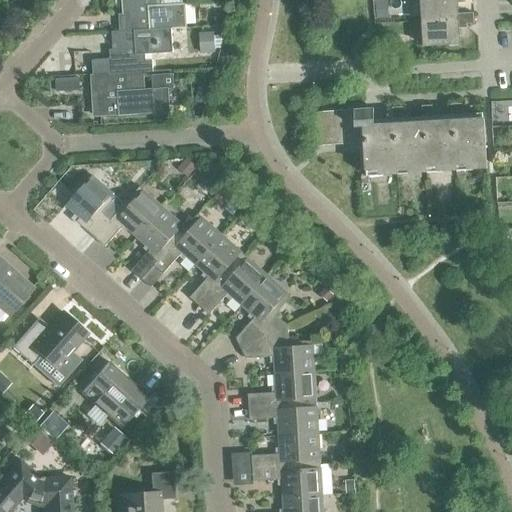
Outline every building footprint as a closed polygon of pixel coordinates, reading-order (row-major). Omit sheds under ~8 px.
[(126,20),(126,31),(127,32),(171,29),(171,30),(186,29),(185,4),(157,6),(157,0),(156,0),(120,0),(122,15),(129,14),(129,20),(126,20)] [(420,0),(422,21),(458,19),(457,15),(456,0),(420,0)] [(386,1),(371,2),(372,20),(388,19),(387,1),(386,1)] [(458,19),(422,21),(424,47),(459,45),(458,25),(473,24),(473,14),(457,15),(458,19)] [(226,18),(213,18),(213,27),(227,26),(226,18)] [(91,61),(92,75),(110,74),(110,75),(132,73),(132,74),(152,73),(152,61),(145,61),(145,55),(172,54),(171,30),(171,29),(127,32),(126,31),(111,32),(112,45),(115,45),(116,50),(109,50),(109,60),(91,61)] [(214,33),(199,33),(200,54),(215,53),(214,33)] [(110,74),(92,75),(90,75),(91,100),(98,100),(99,105),(95,105),(96,118),(156,114),(154,89),(127,91),(126,85),(133,85),(132,74),(132,73),(110,75),(110,74)] [(66,79),(54,80),(55,93),(67,92),(66,79)] [(198,88),(194,103),(204,106),(208,91),(198,88)] [(356,144),(364,144),(366,177),(486,170),(483,119),(462,121),(461,104),(451,105),(452,121),(433,122),(432,106),(421,107),(422,123),(403,124),(402,108),(392,108),(393,125),(374,126),(373,109),(354,110),(356,144)] [(313,113),(312,113),(314,147),(315,147),(348,145),(346,111),(313,113)] [(186,159),(177,169),(187,178),(196,168),(186,159)] [(76,222),(95,239),(111,221),(110,220),(102,213),(116,198),(92,176),(65,206),(79,218),(76,222)] [(209,180),(202,188),(211,196),(218,188),(209,180)] [(123,226),(137,238),(163,208),(139,187),(110,220),(111,221),(95,239),(104,247),(123,226)] [(221,191),(213,199),(221,206),(229,197),(221,191)] [(141,280),(153,267),(153,266),(186,229),(185,228),(163,208),(137,238),(150,250),(131,271),(141,280)] [(181,253),(195,265),(221,236),(198,215),(185,228),(186,229),(153,266),(153,267),(163,275),(181,253)] [(269,233),(263,241),(269,246),(275,238),(269,233)] [(189,298),(199,307),(244,256),(221,236),(195,265),(208,277),(189,298)] [(227,294),(241,306),(267,276),(244,256),(199,307),(209,315),(227,294)] [(0,310),(7,317),(30,291),(14,277),(15,275),(0,262),(0,310)] [(235,339),(240,349),(287,326),(275,315),(291,297),(267,276),(241,306),(254,318),(235,339)] [(325,288),(318,295),(326,303),(333,296),(325,288)] [(327,311),(327,318),(331,322),(338,322),(339,311),(327,311)] [(60,315),(48,328),(43,334),(33,325),(32,324),(11,348),(31,366),(42,354),(68,376),(81,361),(71,352),(84,337),(60,315)] [(274,357),(275,375),(314,373),(312,341),(288,343),(287,326),(240,349),(245,359),(274,357)] [(79,394),(120,429),(148,398),(107,362),(79,394)] [(247,395),(248,407),(316,403),(314,373),(275,375),(276,393),(247,395)] [(277,419),(278,436),(318,434),(316,403),(248,407),(249,420),(277,419)] [(32,405),(23,415),(34,424),(43,414),(32,405)] [(113,428),(99,445),(112,456),(126,440),(113,428)] [(40,433),(28,446),(34,451),(46,439),(40,433)] [(251,456),(252,469),(320,465),(318,434),(278,436),(280,454),(251,456)] [(352,451),(343,451),(344,461),(353,461),(352,451)] [(43,505),(43,511),(70,511),(68,477),(43,479),(43,478),(37,476),(37,477),(18,460),(0,480),(0,511),(7,511),(20,498),(24,501),(38,506),(43,505)] [(281,480),(282,498),(322,496),(320,465),(252,469),(253,482),(281,480)] [(160,511),(159,501),(174,500),(172,473),(150,474),(151,494),(118,496),(118,511),(160,511)] [(354,481),(345,481),(345,494),(354,494),(354,481)] [(322,511),(322,496),(282,498),(283,511),(322,511)]
